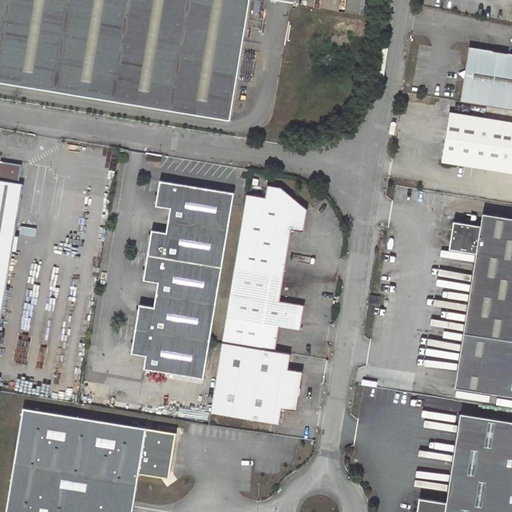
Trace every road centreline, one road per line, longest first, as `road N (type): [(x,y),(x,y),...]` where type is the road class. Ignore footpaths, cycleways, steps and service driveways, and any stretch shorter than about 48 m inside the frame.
road 1 (unclassified): [(365,177),(0,115)]
road 2 (unclassified): [(365,177),(322,478)]
road 3 (unclassified): [(399,0),(365,177)]
